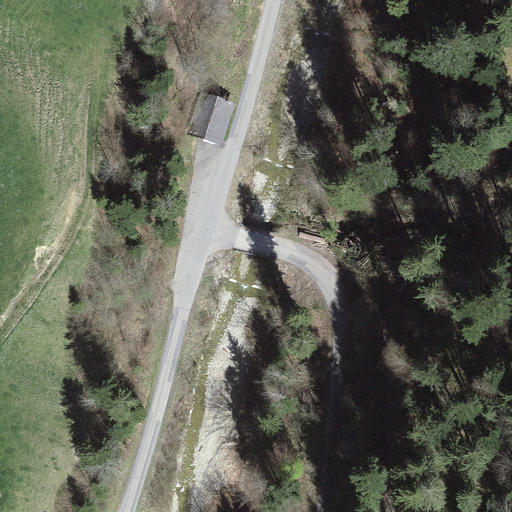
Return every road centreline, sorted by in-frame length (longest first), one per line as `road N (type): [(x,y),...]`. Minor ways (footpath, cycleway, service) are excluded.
road 1 (track): [(325,511),(341,347),(332,286),(306,257),(208,231)]
road 2 (unclassified): [(208,231),(127,511)]
road 3 (unclassified): [(208,231),(272,0)]
